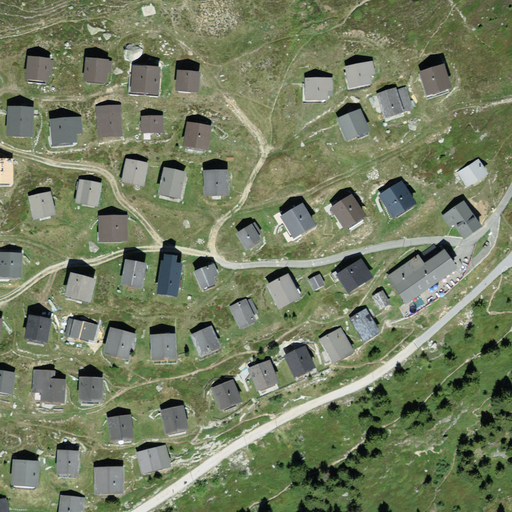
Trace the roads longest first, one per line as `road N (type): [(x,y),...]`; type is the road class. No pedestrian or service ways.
road 1 (track): [(212,257),(212,238),(239,206),(264,154),(202,65),(187,58),(121,63),(107,88),(79,99),(5,91)]
road 2 (residential): [(511,188),(460,245),(388,247),(303,266),(234,267),(212,257)]
road 3 (track): [(412,346),(349,389),(254,434),(139,511)]
road 4 (track): [(212,257),(138,252),(45,275),(0,303)]
road 5 (track): [(164,250),(110,179),(0,149)]
road 6 (residential): [(511,258),(412,346)]
